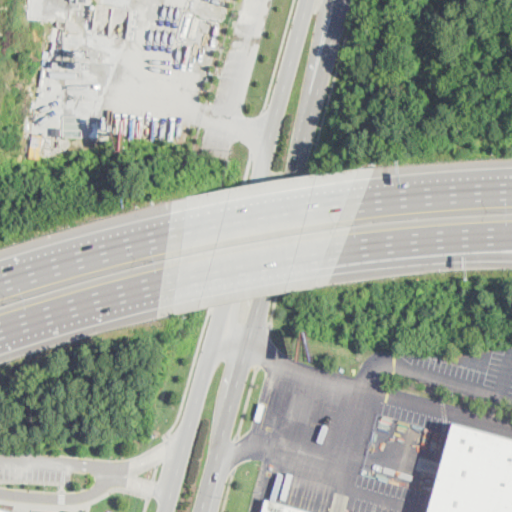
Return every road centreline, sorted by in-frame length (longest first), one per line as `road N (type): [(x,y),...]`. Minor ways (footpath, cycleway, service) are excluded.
road 1 (secondary): [(309,0),(166,511)]
road 2 (secondary): [(203,511),(343,0)]
road 3 (motorway): [(367,197),(157,233)]
road 4 (motorway): [(163,280),(358,244)]
road 5 (motorway): [(0,322),(163,280)]
road 6 (motorway): [(157,233),(0,279)]
road 7 (motorway): [(358,244),(511,229)]
road 8 (motorway): [(511,174),(390,193)]
road 9 (motorway): [(511,191),(390,193)]
